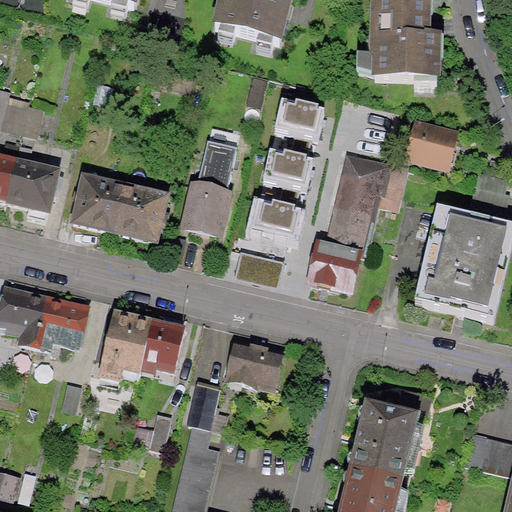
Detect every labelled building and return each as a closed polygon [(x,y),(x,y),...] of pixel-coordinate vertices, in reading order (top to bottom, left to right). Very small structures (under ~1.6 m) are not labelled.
[(143,0),(84,0),(140,14),(143,0)] [(301,0),(224,0),(216,34),(289,51),(301,0)] [(431,0),(369,0),(369,28),(431,29),(431,0)] [(442,30),(431,29),(369,28),(369,51),(357,50),(356,66),(372,70),(372,75),(439,75),(442,30)] [(324,115),(282,106),(274,145),(316,154),(324,115)] [(461,130),(415,118),(403,160),(449,172),(461,130)] [(409,166),(349,150),(326,240),(364,249),(368,250),(378,209),(397,213),(409,166)] [(19,162),(0,157),(0,204),(9,207),(19,162)] [(312,166),(271,157),(262,196),(304,205),(312,166)] [(9,207),(54,217),(64,172),(19,162),(9,207)] [(173,196),(86,174),(73,226),(160,248),(173,196)] [(236,192),(193,181),(181,230),(224,241),(236,192)] [(307,213),(255,202),(245,246),(297,257),(307,213)] [(511,225),(444,209),(422,303),(502,322),(511,278),(511,225)] [(319,239),(309,284),(353,294),(364,249),(326,240),(319,239)] [(285,269),(240,259),(235,282),(279,293),(285,269)] [(49,297),(6,287),(0,313),(0,329),(39,339),(49,297)] [(83,353),(94,307),(49,297),(39,339),(36,351),(55,356),(57,347),(83,353)] [(158,321),(115,312),(100,379),(143,388),(145,374),(158,321)] [(177,381),(189,328),(158,321),(145,374),(177,381)] [(289,353),(237,341),(227,384),(278,396),(289,353)] [(81,387),(66,384),(61,411),(76,414),(81,387)] [(221,391),(197,385),(188,427),(194,428),(174,511),(206,511),(220,454),(207,451),(221,391)] [(427,415),(371,402),(355,470),(411,483),(427,415)] [(172,420),(158,416),(149,452),(164,456),(172,420)] [(465,468),(511,479),(511,473),(511,444),(472,435),(465,468)] [(344,511),(404,511),(411,483),(355,470),(344,511)]
